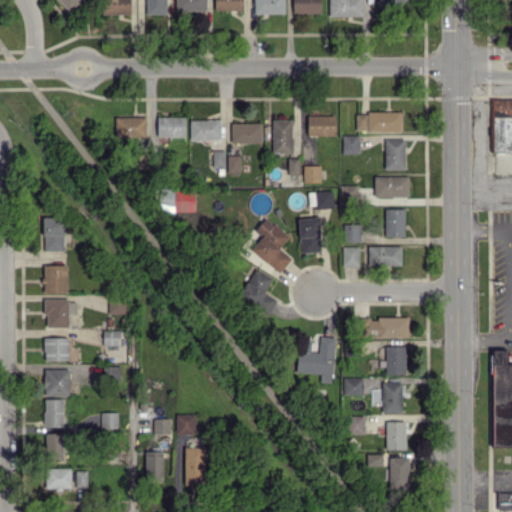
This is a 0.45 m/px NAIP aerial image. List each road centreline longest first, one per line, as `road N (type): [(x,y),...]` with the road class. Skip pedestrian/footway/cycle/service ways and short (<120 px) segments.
road 1 (secondary): [(456,0),(460,511)]
road 2 (residential): [(0,143),(3,511)]
road 3 (residential): [(104,66),(457,63)]
road 4 (residential): [(317,289),(459,290)]
